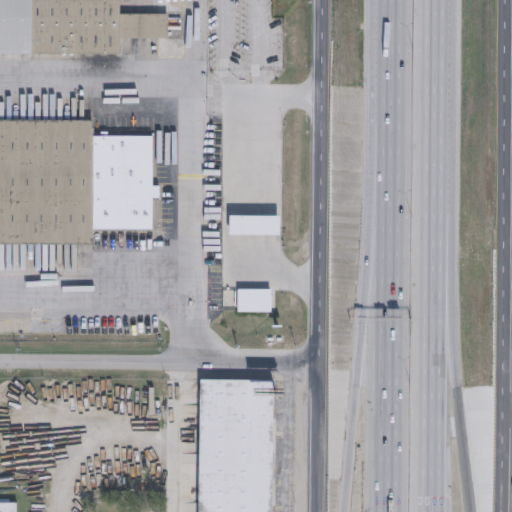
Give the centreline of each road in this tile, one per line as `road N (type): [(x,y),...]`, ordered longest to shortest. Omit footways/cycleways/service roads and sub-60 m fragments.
road 1 (secondary): [(506,511),(508,0)]
road 2 (motorway): [(394,39),(348,511)]
road 3 (motorway): [(394,39),(390,511)]
road 4 (motorway): [(473,511),(442,164)]
road 5 (motorway): [(437,511),(442,164)]
road 6 (residential): [(0,363),(324,366)]
road 7 (secondary): [(326,0),(324,292)]
road 8 (motorway): [(442,164),(443,0)]
road 9 (secondary): [(324,366),(321,511)]
